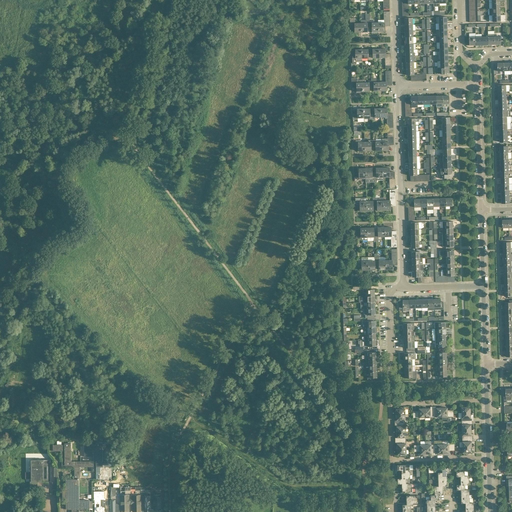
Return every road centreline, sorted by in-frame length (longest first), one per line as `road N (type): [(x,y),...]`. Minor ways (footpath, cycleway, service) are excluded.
road 1 (track): [(290,353),(134,148),(164,0)]
road 2 (residential): [(488,457),(399,459),(390,428),(390,404),(486,400)]
road 3 (residential): [(402,287),(397,86)]
road 4 (residential): [(480,210),(477,83)]
